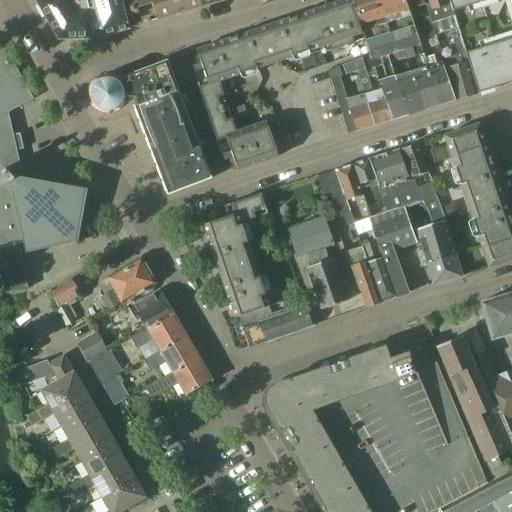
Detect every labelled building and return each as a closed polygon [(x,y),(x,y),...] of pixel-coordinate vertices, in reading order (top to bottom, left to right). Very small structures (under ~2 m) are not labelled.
[(42,0),(37,2),(39,4),(46,17),(47,19),(48,19),(49,21),(49,22),(50,24),(51,25),(58,37),(59,39),(61,39),(76,38),(78,38),(93,37),(93,38),(96,38),(95,35),(103,33),(104,35),(106,35),(106,34),(127,29),(129,29),(121,0),(42,0)] [(158,19),(152,0),(127,0),(135,25),(158,19)] [(152,0),(158,19),(180,13),(176,0),(152,0)] [(176,0),(180,13),(202,6),(199,0),(176,0)] [(365,39),(352,0),(348,0),(193,52),(197,64),(191,66),(195,77),(206,73),(209,83),(219,80),(219,81),(319,47),(321,54),(365,39)] [(421,43),(411,14),(410,12),(405,0),(352,0),(365,39),(372,55),(373,58),(388,53),(404,48),(412,46),(421,43)] [(405,0),(410,12),(411,14),(426,8),(428,8),(425,0),(405,0)] [(457,28),(452,11),(450,7),(448,0),(425,0),(428,8),(426,8),(436,35),(457,28)] [(468,61),(478,94),(511,83),(511,0),(448,0),(450,7),(452,11),(485,0),(511,0),(511,2),(511,39),(466,55),(468,61)] [(457,100),(478,94),(468,61),(466,55),(463,46),(461,38),(454,41),(456,49),(457,48),(462,63),(449,67),(455,96),(457,100)] [(0,248),(18,244),(24,243),(26,253),(78,241),(87,189),(22,177),(17,151),(23,149),(20,133),(13,135),(8,112),(33,99),(12,62),(13,61),(12,58),(10,59),(5,48),(3,49),(0,51),(0,248)] [(433,53),(425,55),(429,66),(427,66),(439,106),(454,101),(453,97),(439,53),(441,52),(441,50),(433,53)] [(380,82),(383,89),(393,120),(408,116),(397,77),(393,69),(391,61),(388,53),(373,58),(375,67),(384,64),(389,80),(380,82)] [(427,66),(429,66),(425,54),(417,57),(421,69),(411,72),(423,111),(439,106),(427,66)] [(375,67),(373,58),(372,55),(359,60),(364,75),(377,71),(375,67)] [(314,57),(302,61),(305,69),(316,64),(314,57)] [(124,105),(125,103),(133,106),(158,174),(166,195),(211,179),(168,60),(128,74),(130,80),(125,83),(123,80),(122,79),(120,77),(117,75),(115,74),(112,73),(109,73),(106,73),(104,73),(100,74),(98,75),(96,77),(94,78),(92,80),(91,82),(90,83),(89,85),(88,88),(87,90),(87,92),(87,94),(87,96),(88,97),(88,99),(89,101),(90,103),(90,104),(92,105),(93,107),(96,109),(98,111),(99,112),(102,112),(105,113),(108,113),(110,113),(112,113),(115,112),(118,110),(120,109),(121,108),(123,106),(124,105)] [(356,61),(340,66),(344,77),(360,72),(356,61)] [(406,74),(397,77),(408,116),(423,111),(411,72),(409,64),(403,66),(406,74)] [(340,66),(327,71),(331,83),(346,130),(347,134),(356,131),(373,127),(362,95),(347,100),(339,79),(344,77),(340,66)] [(228,107),(219,81),(219,80),(209,83),(206,73),(195,77),(207,114),(228,107)] [(364,75),(356,77),(362,95),(373,127),(392,121),(393,120),(383,89),(370,93),(364,75)] [(236,132),(228,107),(207,114),(219,150),(231,146),(227,136),(236,132)] [(243,107),(235,109),(238,119),(246,117),(243,107)] [(276,118),(236,132),(227,136),(231,146),(219,150),(223,161),(228,159),(232,172),(283,155),(278,142),(284,140),(276,118)] [(436,164),(451,158),(451,157),(485,145),(478,124),(444,136),(448,145),(431,151),(436,164)] [(415,189),(419,202),(436,196),(417,144),(402,149),(412,177),(421,174),(425,186),(416,189),(415,189)] [(495,176),(485,145),(451,157),(451,158),(461,188),(495,176)] [(386,213),(402,208),(419,202),(415,189),(416,189),(413,180),(408,182),(398,150),(367,160),(381,201),(386,213)] [(381,201),(367,160),(351,165),(351,166),(366,207),(381,201)] [(366,207),(351,166),(336,171),(336,170),(335,170),(335,171),(350,213),(354,225),(369,219),(370,219),(366,207)] [(350,213),(335,171),(317,178),(323,196),(331,193),(339,217),(350,213)] [(505,205),(495,176),(461,188),(471,217),(505,205)] [(224,207),(227,216),(227,217),(237,214),(241,224),(267,215),(260,194),(224,207)] [(455,202),(442,206),(446,220),(459,216),(455,202)] [(471,217),(481,246),(482,248),(511,237),(511,225),(505,205),(471,217)] [(382,257),(397,297),(409,293),(408,290),(391,247),(413,238),(404,215),(402,208),(386,213),(370,219),(369,219),(371,227),(382,257)] [(227,217),(227,216),(203,225),(235,319),(269,307),(241,224),(237,214),(227,217)] [(286,231),(295,257),(296,259),(307,256),(311,267),(306,269),(321,311),(348,302),(333,259),(328,261),(324,250),(334,246),(324,218),(286,231)] [(462,277),(461,273),(443,220),(415,230),(421,248),(415,250),(420,267),(426,266),(432,282),(433,286),(462,277)] [(511,237),(482,248),(481,246),(466,251),(470,264),(485,259),(489,268),(511,260),(511,237)] [(362,247),(345,253),(351,268),(364,304),(365,308),(381,302),(367,263),(363,250),(362,247)] [(397,297),(382,257),(374,259),(370,248),(363,250),(367,263),(381,302),(397,297)] [(107,294),(101,298),(101,299),(108,310),(115,306),(151,285),(146,275),(149,273),(144,265),(146,263),(142,256),(140,257),(134,261),(135,262),(121,270),(117,269),(113,271),(113,274),(109,277),(116,289),(107,294)] [(0,275),(4,295),(28,289),(22,263),(0,267),(0,275)] [(80,296),(70,279),(47,291),(57,308),(80,296)] [(139,300),(128,307),(136,320),(140,318),(146,329),(173,314),(171,310),(173,309),(168,301),(167,302),(160,292),(160,291),(140,302),(139,300)] [(511,334),(511,293),(481,302),(482,306),(493,340),(511,334)] [(249,349),(311,326),(301,298),(286,304),(288,309),(270,315),(268,308),(238,319),(242,329),(242,330),(249,349)] [(101,299),(97,302),(101,309),(103,313),(108,310),(101,299)] [(73,320),(66,306),(57,310),(65,325),(73,320)] [(146,329),(131,338),(131,339),(137,349),(154,339),(160,350),(186,336),(184,333),(185,330),(182,326),(180,325),(173,314),(146,329)] [(436,347),(493,467),(506,462),(503,455),(511,450),(511,369),(497,376),(476,329),(436,347)] [(88,361),(107,351),(96,332),(78,343),(88,361)] [(160,350),(143,361),(149,371),(166,361),(174,373),(199,359),(197,355),(197,352),(195,348),(192,347),(186,336),(160,350)] [(444,511),(511,476),(511,463),(493,472),(493,467),(436,347),(431,337),(403,348),(401,345),(387,349),(386,346),(283,382),(277,384),(270,390),(267,398),(269,407),(272,412),(329,511),(444,511)] [(90,363),(102,384),(116,376),(123,372),(111,352),(90,363)] [(47,361),(17,372),(22,386),(45,377),(51,386),(41,392),(49,405),(52,410),(84,391),(73,373),(68,366),(63,356),(49,364),(47,361)] [(157,383),(148,388),(153,397),(178,382),(186,395),(212,380),(209,377),(210,374),(207,369),(205,368),(199,359),(174,373),(157,383)] [(128,397),(116,376),(102,384),(115,405),(128,397)] [(49,405),(37,412),(40,417),(43,422),(54,415),(62,428),(94,409),(84,391),(52,410),(49,405)] [(94,409),(62,428),(69,440),(66,442),(69,447),(104,427),(94,409)] [(31,415),(26,418),(29,423),(40,417),(37,412),(31,415)] [(40,417),(29,423),(32,428),(34,427),(43,422),(40,417)] [(66,442),(57,447),(63,457),(74,450),(82,463),(114,444),(104,427),(69,447),(66,442)] [(114,444),(82,463),(89,476),(86,477),(89,482),(125,462),(114,444)] [(57,447),(48,452),(51,457),(54,462),(63,457),(57,447)] [(86,477),(78,482),(83,492),(95,485),(102,498),(135,480),(125,462),(89,482),(86,477)] [(511,476),(444,511),(500,511),(496,504),(511,496),(511,476)] [(102,498),(90,506),(93,511),(121,511),(145,498),(135,480),(102,498)] [(78,482),(68,488),(71,493),(74,497),(83,492),(78,482)] [(511,511),(511,496),(496,504),(500,511),(511,511)]
